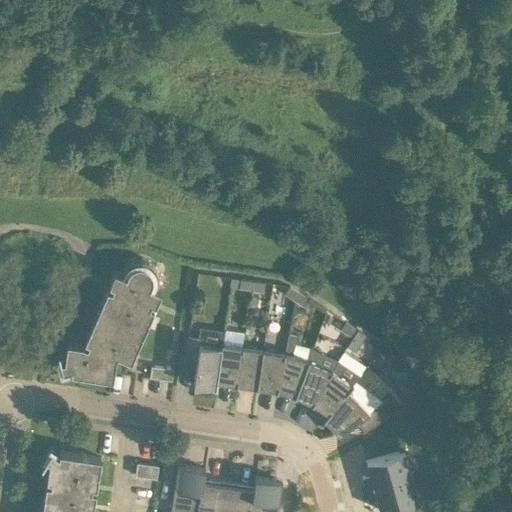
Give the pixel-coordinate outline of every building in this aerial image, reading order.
[(90,327),(82,344),(67,341),(64,360),(60,361),(62,370),(71,368),(71,371),(112,378),(115,358),(117,354),(131,360),(161,290),(155,288),(157,284),(157,282),(158,280),(158,278),(158,276),(158,275),(158,272),(157,270),(156,268),(155,266),(153,264),(152,262),(150,261),(148,260),(145,259),(143,258),(141,258),(138,258),(136,258),(133,258),(131,259),(129,261),(127,262),(125,264),(124,265),(123,267),(122,269),(120,273),(114,270),(102,300),(103,300),(91,311),(91,328),(90,327)] [(251,289),(252,280),(240,279),(239,288),(251,289)] [(264,282),(252,280),(251,289),(263,291),(264,282)] [(295,300),(300,292),(289,286),(284,293),(295,300)] [(310,299),(300,292),(295,300),(305,307),(310,299)] [(340,329),(350,336),(355,328),(345,321),(340,329)] [(357,329),(347,346),(355,351),(366,335),(357,329)] [(288,332),(284,351),(277,391),(277,390),(294,395),(295,396),(309,358),(308,358),(308,359),(292,354),(298,335),(288,332)] [(193,384),(216,387),(222,342),(221,346),(199,343),(200,337),(188,335),(184,360),(196,362),(193,384)] [(223,342),(222,342),(216,387),(217,381),(236,384),(237,385),(243,345),(242,345),(242,346),(223,343),(223,342)] [(256,387),(257,388),(263,348),(262,348),(262,349),(243,346),(243,345),(237,385),(237,384),(256,387)] [(312,403),(332,369),(337,359),(313,347),(309,358),(295,396),(296,395),(312,402),(311,403),(312,403)] [(263,348),(257,388),(257,387),(276,390),(277,391),(284,351),(283,352),(263,349),(263,348)] [(360,374),(337,359),(332,369),(312,403),(312,404),(313,403),(327,413),(323,419),(352,383),(360,374)] [(173,369),(151,365),(149,377),(171,380),(173,369)] [(353,383),(352,383),(323,419),(324,420),(324,419),(339,434),(356,421),(364,431),(399,409),(389,396),(369,411),(348,389),(353,383)] [(92,511),(101,457),(69,452),(59,451),(58,454),(51,449),(45,457),(49,459),(44,496),(45,496),(36,510),(36,511),(92,511)] [(403,450),(366,460),(370,474),(361,476),(364,488),(410,475),(403,450)] [(158,465),(137,462),(135,475),(156,478),(158,465)] [(185,511),(186,511),(190,511),(197,511),(203,478),(204,478),(205,468),(178,464),(170,511),(185,511)] [(364,488),(367,500),(377,497),(380,511),(417,501),(410,475),(364,488)] [(255,476),(253,486),(254,486),(250,511),(277,511),(282,480),(255,476)] [(224,511),(228,482),(204,478),(203,478),(197,511),(224,511)] [(228,482),(224,511),(250,511),(254,486),(253,486),(228,482)]
